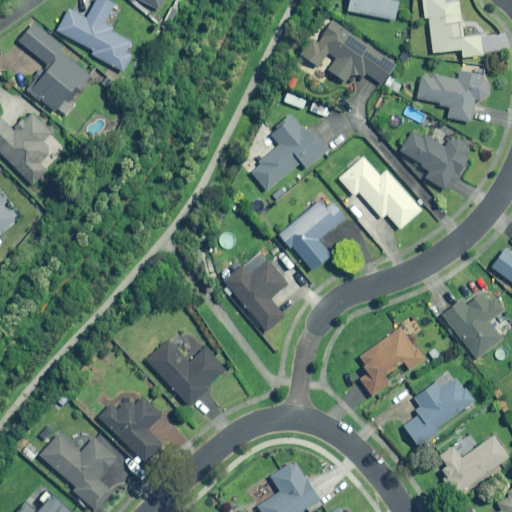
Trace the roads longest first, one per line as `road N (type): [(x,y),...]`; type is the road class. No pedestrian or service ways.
road 1 (residential): [(298,418),(301,365),(331,304),(455,247),(511,180)]
road 2 (residential): [(298,418),(252,424),(233,436),(150,511)]
road 3 (residential): [(406,511),(349,442),(298,418)]
